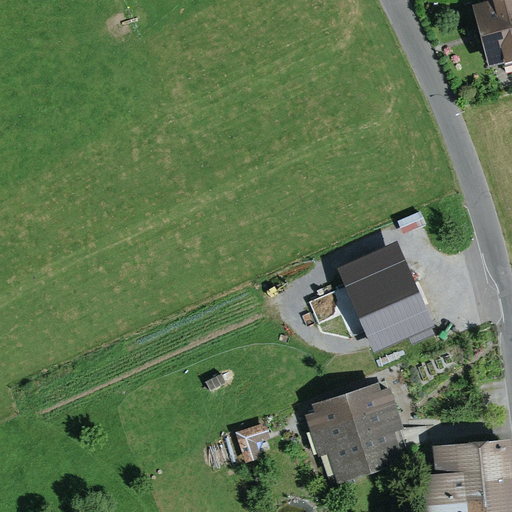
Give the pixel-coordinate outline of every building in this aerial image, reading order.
[(511,0),(478,9),(490,59),(511,53),(511,0)] [(432,329),(396,242),(338,270),(374,351),(432,329)] [(328,292),(312,299),(320,319),(336,312),(328,292)] [(308,415),(327,475),(407,448),(388,389),(308,415)] [(246,427),(246,439),(271,438),(270,426),(246,427)] [(442,498),(443,511),(506,511),(500,445),(449,450),(451,477),(438,479),(440,498),(442,498)]
